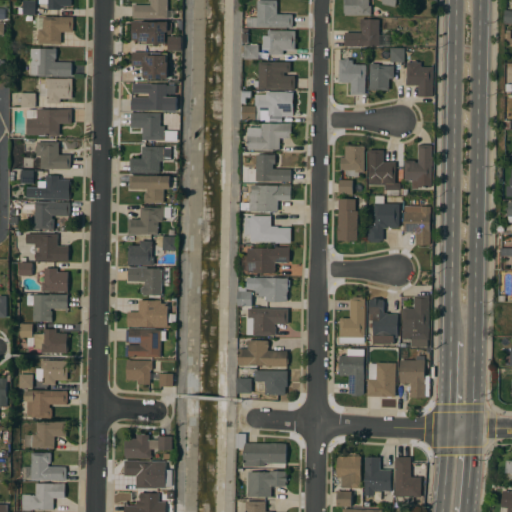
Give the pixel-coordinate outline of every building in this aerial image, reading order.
[(72,0),(72,6),(61,6),(61,10),(48,10),(48,4),(38,4),(38,0),(72,0)] [(167,0),(167,19),(159,19),(159,18),(132,18),(132,5),(150,5),(150,1),(148,1),(148,0),(167,0)] [(293,15),(293,28),(248,27),(248,17),(258,17),(258,0),(278,1),(278,14),(293,15)] [(345,15),(345,13),(343,13),(343,0),(369,0),(369,6),(371,6),(371,15),(345,15)] [(35,1),(35,15),(23,14),(23,13),(18,13),(18,8),(23,8),(23,1),(35,1)] [(61,32),(61,44),(38,44),(38,39),(36,39),(37,33),(38,33),(38,29),(43,30),(43,17),(60,17),(73,17),(73,32),(61,32)] [(362,33),(362,29),(361,29),(361,19),(379,19),(379,46),(345,46),(345,33),(362,33)] [(157,22),(170,23),(170,37),(182,37),(182,51),(168,51),(168,50),(167,50),(167,41),(157,41),(156,45),(141,45),(141,40),(133,40),(133,38),(131,38),(131,23),(133,23),(133,21),(157,22)] [(295,50),(284,50),(284,55),(271,55),(271,49),(264,49),(264,36),(269,36),(269,31),(296,31),(295,50)] [(260,59),(245,59),(245,45),(260,45),(260,59)] [(369,90),(370,63),(379,64),(379,60),(390,61),(391,47),(405,48),(404,62),(390,62),(390,66),(394,66),(394,78),(389,78),(389,90),(369,90)] [(71,62),(71,76),(52,76),(52,75),(31,75),(31,49),(53,49),(53,48),(56,48),(56,59),(55,59),(55,62),(71,62)] [(161,65),(166,65),(166,69),(167,69),(167,74),(165,74),(165,79),(143,79),(143,67),(132,67),(133,62),(130,62),(131,56),(132,56),(132,51),(134,51),(134,52),(162,52),(161,65)] [(365,95),(350,94),(351,83),(339,82),(339,60),(345,60),(345,58),(349,58),(349,60),(353,60),(353,64),(366,65),(365,95)] [(433,97),(418,96),(418,85),(406,85),(407,62),(412,63),(412,60),(417,61),(417,62),(421,62),(421,66),(434,67),(433,97)] [(260,89),(260,62),(274,62),(291,62),(291,73),(285,73),(285,76),(295,76),(295,90),(260,89)] [(72,98),(60,98),(60,103),(47,103),(47,96),(40,96),(40,79),(45,79),(45,78),(72,79),(72,98)] [(164,111),(131,110),(131,93),(133,93),(133,97),(149,97),(149,93),(134,93),(134,84),(166,84),(166,85),(169,85),(169,82),(174,82),(174,85),(176,85),(176,94),(166,94),(166,97),(178,97),(178,111),(164,111)] [(294,92),(294,112),(282,112),(282,116),(269,116),(269,114),(260,114),(260,94),(267,95),(267,92),(294,92)] [(36,108),(22,108),(22,93),(36,93),(36,108)] [(257,106),(257,109),(259,109),(259,119),(257,119),(257,120),(244,120),(244,106),(257,106)] [(59,123),(59,136),(51,136),(51,135),(27,135),(27,109),(37,109),(60,109),(72,109),(72,124),(59,123)] [(142,140),(142,128),(130,127),(131,112),(161,113),(160,126),(165,126),(165,130),(178,130),(178,141),(142,140)] [(249,149),(249,135),(256,135),(256,134),(262,134),(262,123),(292,123),(291,138),(280,138),(280,149),(249,149)] [(59,142),(59,154),(71,154),(71,168),(41,168),(41,156),(37,156),(37,151),(35,151),(35,146),(37,146),(37,142),(59,142)] [(432,156),(432,165),(431,165),(431,187),(418,187),(418,189),(412,189),(412,180),(404,180),(404,160),(415,161),(415,163),(418,163),(418,145),(432,145),(432,156)] [(129,173),(130,158),(141,159),(142,146),(172,147),(171,161),(160,160),(160,173),(129,173)] [(364,172),(359,172),(359,175),(358,176),(356,177),(354,177),(353,176),(349,176),(347,175),(345,174),(345,172),(345,170),(341,170),(341,157),(345,157),(345,146),(364,146),(364,172)] [(383,162),(395,162),(395,182),(400,183),(400,190),(385,189),(385,185),(368,184),(368,150),(383,150),(383,162)] [(250,180),(250,169),(257,169),(258,154),(276,155),(276,164),(274,164),(274,168),(292,169),(291,181),(250,180)] [(34,170),(33,184),(20,183),(21,173),(12,173),(13,169),(34,170)] [(69,200),(66,200),(66,199),(43,198),(43,189),(46,189),(46,175),(59,175),(59,179),(70,179),(69,200)] [(171,176),(171,189),(164,189),(164,203),(145,203),(145,201),(144,201),(144,194),(145,194),(145,193),(147,193),(147,189),(129,188),(130,175),(171,176)] [(353,180),(353,194),(339,194),(339,180),(353,180)] [(279,200),(278,211),(250,211),(250,192),(253,193),(253,185),(291,186),(291,200),(279,200)] [(399,226),(397,226),(397,228),(389,228),(389,226),(388,226),(388,228),(383,228),(382,241),(380,241),(380,242),(370,242),(370,240),(368,240),(368,238),(365,238),(365,232),(368,232),(368,225),(374,225),(374,203),(375,203),(375,196),(384,196),(384,203),(399,203),(399,226)] [(355,211),(358,211),(357,240),(337,240),(338,199),(355,199),(355,211)] [(52,215),(52,219),(54,219),(54,229),(34,229),(35,211),(20,211),(20,201),(70,202),(70,215),(52,215)] [(18,202),(18,211),(17,231),(20,231),(20,235),(16,235),(16,231),(12,231),(12,223),(10,223),(10,211),(9,211),(9,202),(18,202)] [(128,234),(128,219),(141,220),(141,207),(161,207),(161,206),(165,206),(165,217),(163,217),(163,221),(158,221),(158,234),(128,234)] [(430,245),(415,244),(415,232),(404,232),(405,206),(431,206),(430,245)] [(252,234),(246,234),(246,217),(252,217),(252,215),(272,215),(271,226),(278,226),(278,227),(291,228),(291,243),(277,243),(277,241),(252,241),(252,234)] [(57,246),(69,246),(68,261),(35,260),(35,252),(39,252),(39,248),(34,248),(34,244),(26,244),(26,233),(52,234),(52,233),(58,233),(57,246)] [(177,251),(163,250),(164,236),(178,237),(177,251)] [(128,265),(128,246),(140,246),(140,241),(153,241),(153,247),(159,247),(158,257),(155,257),(155,265),(128,265)] [(249,248),(276,248),(276,247),(288,247),(288,246),(290,246),(290,263),(275,262),(275,266),(276,266),(276,268),(276,270),(275,270),(275,273),(248,272),(249,248)] [(511,256),(501,256),(501,248),(511,248),(511,256)] [(19,275),(19,262),(32,262),(32,276),(19,275)] [(42,291),(42,282),(44,282),(44,268),(57,268),(57,272),(68,272),(68,292),(42,291)] [(147,268),(163,269),(162,295),(147,294),(147,295),(144,295),(144,294),(141,292),(141,288),(144,286),(145,286),(146,281),(128,281),(128,268),(147,268)] [(289,280),(290,280),(290,286),(289,286),(289,291),(288,291),(288,301),(267,301),(267,296),(257,296),(257,290),(254,290),(254,289),(248,289),(248,277),(289,278),(289,280)] [(239,306),(239,291),(253,291),(253,306),(239,306)] [(33,305),(26,304),(26,295),(33,295),(33,294),(68,295),(67,313),(65,312),(65,308),(50,308),(50,311),(52,311),(52,322),(48,322),(48,321),(33,321),(33,305)] [(429,339),(428,339),(427,347),(411,347),(411,339),(402,339),(402,308),(414,308),(414,295),(429,295),(429,339)] [(364,343),(339,343),(340,318),(350,318),(350,298),(353,298),(353,297),(362,297),(362,298),(365,298),(364,343)] [(397,337),(394,337),(394,344),(373,344),(373,320),(369,320),(369,299),(373,299),(373,298),(379,298),(379,299),(384,299),(384,312),(387,312),(387,314),(398,314),(397,337)] [(127,326),(128,312),(139,312),(139,300),(161,300),(161,303),(169,303),(169,314),(173,314),(173,323),(169,322),(169,327),(127,326)] [(275,323),(275,327),(276,327),(276,333),(275,333),(275,335),(254,335),(254,334),(248,334),(248,316),(249,316),(250,308),(288,309),(288,323),(275,323)] [(41,353),(41,349),(33,349),(33,346),(26,346),(26,337),(19,337),(19,324),(32,324),(32,337),(33,337),(33,334),(43,334),(43,329),(56,329),(56,333),(67,333),(67,353),(41,353)] [(126,356),(126,345),(140,345),(140,343),(126,343),(126,329),(162,330),(162,331),(167,331),(167,341),(162,341),(162,357),(126,356)] [(288,351),(287,366),(273,366),(273,365),(249,365),(239,365),(239,348),(249,349),(249,340),(268,340),(268,341),(270,341),(269,348),(269,350),(288,351)] [(363,394),(361,394),(361,396),(351,396),(351,394),(349,394),(349,375),(345,375),(345,376),(339,376),(339,355),(347,356),(347,349),(364,349),(363,394)] [(55,380),(55,385),(42,385),(42,381),(38,381),(38,380),(36,380),(36,379),(35,379),(35,368),(40,368),(40,360),(67,360),(67,380),(55,380)] [(153,360),(153,370),(151,370),(150,385),(137,384),(138,380),(126,380),(127,360),(153,360)] [(425,360),(424,384),(425,384),(425,398),(410,397),(410,383),(408,383),(408,384),(402,384),(402,383),(399,383),(400,360),(425,360)] [(395,397),(367,396),(367,379),(368,379),(368,364),(376,364),(376,363),(395,363),(395,397)] [(288,371),(287,387),(286,387),(285,395),(265,394),(265,381),(256,381),(256,370),(288,371)] [(174,386),(160,386),(160,373),(174,373),(174,386)] [(32,388),(18,388),(18,374),(32,375),(32,388)] [(8,381),(7,381),(7,397),(8,397),(7,407),(0,407),(0,378),(8,378),(8,381)] [(252,393),(237,393),(238,378),(253,378),(252,393)] [(49,404),(49,408),(51,408),(51,409),(51,416),(51,418),(31,418),(31,417),(26,417),(26,401),(23,401),(24,390),(62,391),(62,390),(67,390),(67,392),(67,402),(67,404),(49,404)] [(54,436),(54,448),(31,448),(31,447),(23,447),(24,434),(31,435),(31,434),(36,434),(36,421),(66,422),(66,436),(54,436)] [(125,458),(125,456),(124,456),(124,441),(126,441),(126,438),(137,438),(137,434),(149,434),(149,449),(151,449),(151,458),(125,458)] [(173,445),(175,445),(174,449),(173,449),(173,450),(159,450),(159,436),(173,436),(173,445)] [(273,444),(273,443),(281,443),(281,444),(286,444),(286,463),(265,463),(265,467),(244,466),(244,460),(245,460),(245,443),(273,444)] [(65,467),(65,468),(66,468),(66,479),(65,479),(65,481),(30,480),(30,479),(21,479),(21,466),(30,467),(31,453),(45,453),(45,452),(50,453),(50,463),(48,463),(48,466),(65,467)] [(341,487),(341,477),(337,477),(337,456),(347,457),(347,456),(352,456),(352,454),(359,454),(359,456),(361,456),(360,488),(341,487)] [(365,457),(380,457),(379,470),(391,470),(390,491),(374,490),(373,496),(364,496),(365,457)] [(395,457),(411,457),(410,477),(421,477),(420,497),(413,497),(413,505),(402,505),(402,497),(395,496),(395,457)] [(167,462),(166,488),(145,487),(145,488),(136,488),(136,476),(124,475),(125,460),(167,462)] [(249,497),(249,472),(270,472),(270,471),(286,471),(286,476),(287,476),(287,482),(286,482),(286,486),(272,486),(271,497),(249,497)] [(53,498),(53,510),(31,509),(30,511),(21,511),(21,494),(29,494),(31,496),(35,496),(35,483),(64,483),(64,498),(53,498)] [(511,511),(501,511),(504,490),(511,491),(511,511)] [(159,507),(164,507),(164,511),(124,511),(124,502),(126,502),(126,506),(141,506),(141,503),(140,503),(140,492),(144,492),(144,493),(159,493),(159,507)] [(351,492),(351,506),(337,506),(337,492),(351,492)] [(266,511),(246,511),(247,501),(266,501),(266,511)]
